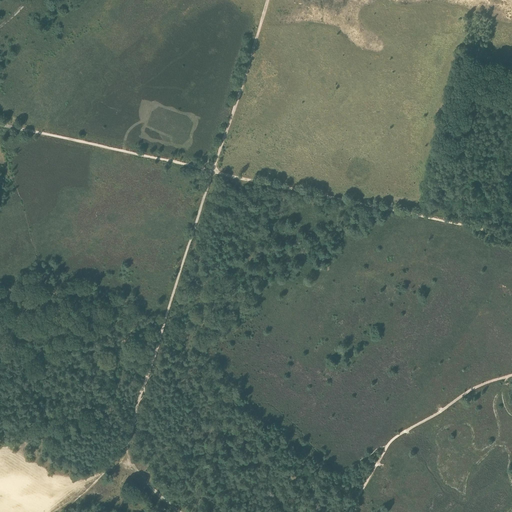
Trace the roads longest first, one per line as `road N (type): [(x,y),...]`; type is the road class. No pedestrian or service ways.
road 1 (track): [(212,172),(511,241)]
road 2 (track): [(212,172),(125,453)]
road 3 (track): [(349,511),(395,436),(476,385),(511,374)]
road 4 (track): [(212,172),(0,124)]
road 5 (track): [(268,0),(212,172)]
